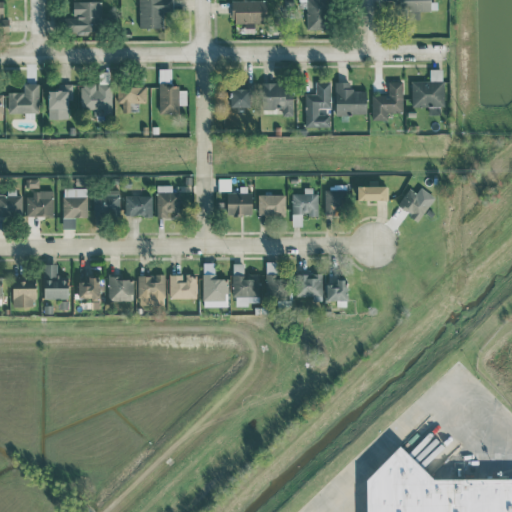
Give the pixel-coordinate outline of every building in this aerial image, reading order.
[(162,27),(161,11),(173,11),(172,0),(138,0),(139,28),(162,27)] [(241,0),(232,0),(232,22),(266,22),(267,0),(241,0)] [(306,0),(307,29),(329,29),(328,0),(306,0)] [(431,10),(430,0),(395,0),(396,11),(431,10)] [(0,30),(8,30),(8,18),(3,19),(3,1),(0,1),(0,30)] [(64,17),(64,31),(102,30),(101,1),(73,2),(73,17),(64,17)] [(412,107),(443,106),(443,70),(430,70),(430,80),(411,81),(412,107)] [(171,87),(171,73),(158,73),(159,114),(178,113),(178,105),(187,104),(186,87),(171,87)] [(330,81),(316,81),(316,93),(305,93),(305,126),(330,126),(330,114),(319,114),(319,108),(330,108),(330,81)] [(335,115),(366,114),(365,89),(350,89),(350,81),(335,82),(335,115)] [(371,95),(372,120),(387,119),(387,112),(403,111),(402,81),(388,81),(388,94),(371,95)] [(282,115),(293,115),(294,83),(261,82),(261,108),(282,109),(282,115)] [(68,118),(68,100),(72,100),(72,83),(58,84),(58,90),(48,90),(48,119),(68,118)] [(112,84),(80,83),(80,108),(94,108),(94,114),(112,115),(112,84)] [(8,113),(39,112),(39,84),(23,84),(24,91),(8,92),(8,113)] [(146,102),(146,86),(117,85),(117,103),(122,103),(122,112),(130,112),(130,102),(146,102)] [(230,107),(250,106),(249,88),(229,89),(230,107)] [(219,190),(224,190),(224,185),(229,185),(229,178),(219,178),(219,190)] [(157,217),(180,216),(179,191),(171,192),(171,185),(156,185),(157,217)] [(386,185),(357,186),(357,200),(387,199),(386,185)] [(317,215),(316,187),(304,188),(304,193),(291,193),(292,226),(302,226),(302,215),(317,215)] [(416,193),(409,188),(397,205),(418,220),(434,197),(420,187),(416,193)] [(86,188),(62,188),(63,228),(74,228),(74,217),(87,216),(86,188)] [(325,212),(346,211),(346,189),(324,189),(325,212)] [(250,214),(250,190),(227,190),(227,215),(250,214)] [(93,191),(93,213),(119,213),(119,192),(93,191)] [(0,192),(0,214),(21,215),(22,193),(0,192)] [(26,192),(26,215),(52,216),(53,192),(26,192)] [(285,214),(284,194),(258,195),(258,215),(285,214)] [(152,195),(125,195),(125,215),(151,215),(152,195)] [(277,262),(266,261),(265,298),(287,298),(288,278),(277,278),(277,262)] [(202,300),(227,300),(227,278),(214,278),(215,262),(203,262),(202,300)] [(44,299),(67,298),(67,279),(57,279),(57,263),(43,264),(44,299)] [(258,296),(259,274),(243,273),(243,263),(232,263),(232,295),(258,296)] [(295,296),(322,295),(322,273),(295,274),(295,296)] [(164,274),(138,275),(138,304),(164,304),(164,274)] [(196,297),(196,274),(184,275),(184,274),(169,274),(169,298),(196,297)] [(108,300),(132,300),(132,276),(108,276),(108,300)] [(35,306),(34,277),(12,278),(13,306),(35,306)] [(78,299),(99,298),(99,277),(88,277),(88,281),(77,281),(78,299)] [(325,300),(346,300),(347,279),(335,279),(335,283),(326,283),(325,300)] [(362,511),(362,486),(397,454),(431,487),(511,487),(511,511),(362,511)]
